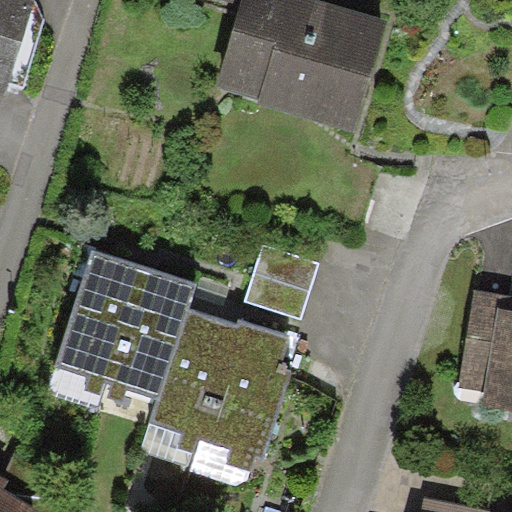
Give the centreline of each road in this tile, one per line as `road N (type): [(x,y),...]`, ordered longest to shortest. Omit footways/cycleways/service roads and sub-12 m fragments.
road 1 (residential): [(511,189),(458,208),(409,288),(348,511)]
road 2 (residential): [(85,0),(0,263)]
